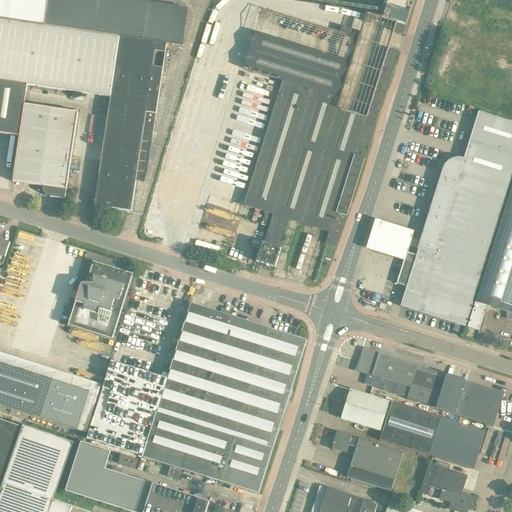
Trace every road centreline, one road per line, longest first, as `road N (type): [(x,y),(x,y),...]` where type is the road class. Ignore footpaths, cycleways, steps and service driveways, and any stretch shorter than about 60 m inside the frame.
road 1 (unclassified): [(333,312),(0,210)]
road 2 (tertiary): [(333,312),(432,0)]
road 3 (tertiary): [(273,511),(333,312)]
road 4 (tertiary): [(511,368),(333,312)]
